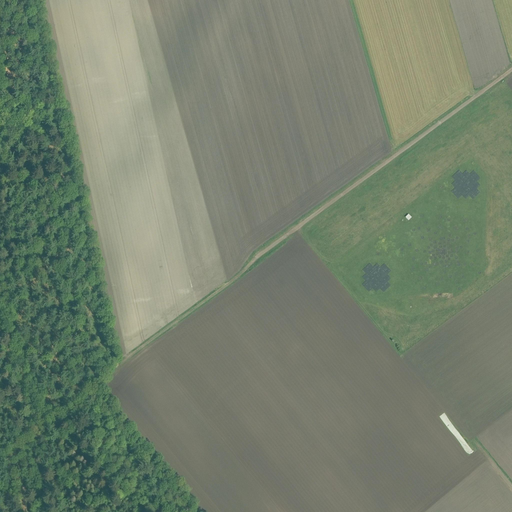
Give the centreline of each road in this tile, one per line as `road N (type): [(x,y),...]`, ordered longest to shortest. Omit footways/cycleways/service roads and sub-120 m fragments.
road 1 (track): [(30,0),(73,196),(65,221),(74,245),(73,354),(94,393)]
road 2 (unclassified): [(250,265),(511,68)]
road 3 (track): [(250,265),(116,366),(94,393)]
road 4 (track): [(94,393),(189,511)]
